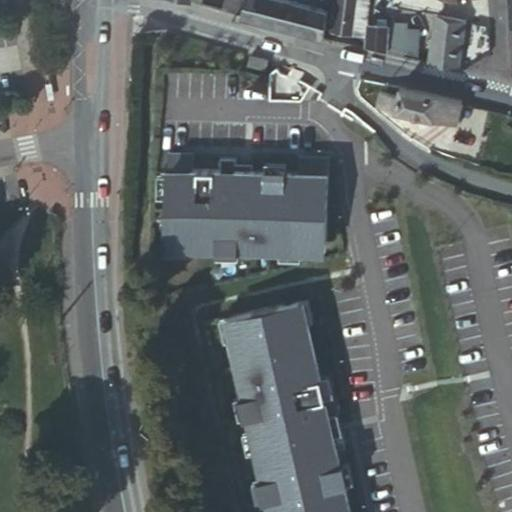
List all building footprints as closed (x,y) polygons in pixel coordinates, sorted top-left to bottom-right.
[(227,0),(226,8),(244,12),(244,15),(326,37),(327,9),(300,2),(294,0),(227,0)] [(300,0),(300,2),(327,9),(327,0),(300,0)] [(355,0),(335,0),(334,31),(354,35),(355,25),(355,0)] [(373,0),(355,0),(355,25),(368,25),(372,25),(373,0)] [(375,0),(374,17),(387,18),(390,18),(390,0),(375,0)] [(432,62),(459,67),(467,20),(440,15),(432,62)] [(367,48),(373,49),(374,49),(386,52),(387,18),(374,17),(374,25),(372,25),(368,25),(367,48)] [(389,53),(406,56),(407,23),(389,22),(389,53)] [(463,101),(402,86),(399,95),(381,91),(378,100),(382,100),(380,107),(457,125),(458,119),(464,121),(466,114),(459,112),(463,101)] [(173,152),(170,243),(192,244),(192,247),(305,250),(306,240),(330,242),(333,158),(303,157),(302,172),(240,170),(240,158),(224,158),(224,170),(197,169),(197,153),(173,152)] [(132,263),(151,264),(153,241),(133,241),(132,263)] [(239,337),(235,338),(275,511),(355,511),(333,414),(342,412),(339,396),(330,399),(312,321),(308,322),(303,299),(234,316),(239,337)]
